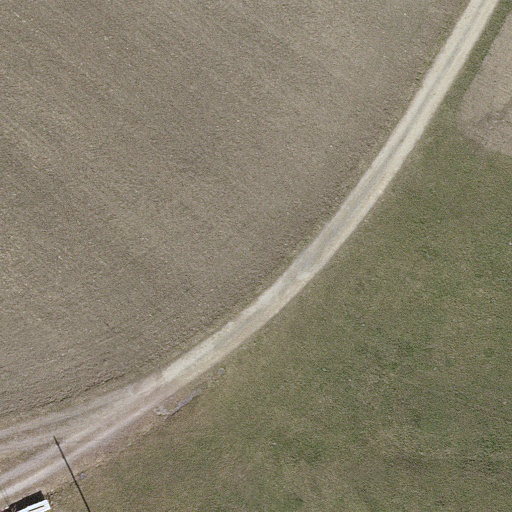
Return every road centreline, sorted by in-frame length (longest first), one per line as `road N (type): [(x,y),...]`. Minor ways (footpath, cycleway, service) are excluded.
road 1 (track): [(0,444),(173,392),(335,247),(430,117),(487,0)]
road 2 (track): [(173,392),(0,499)]
